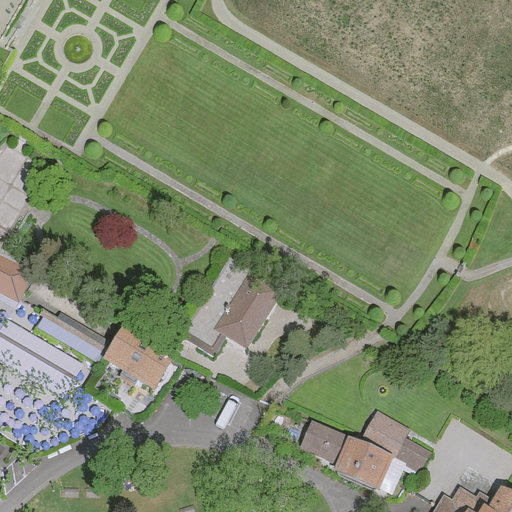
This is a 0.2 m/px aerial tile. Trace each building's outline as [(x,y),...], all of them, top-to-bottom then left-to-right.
[(0,295),(20,305),(36,274),(0,253),(0,248),(0,295)] [(230,264),(184,338),(214,356),(225,338),(245,351),(281,295),(230,264)] [(80,381),(102,345),(48,312),(36,330),(13,315),(1,334),(80,381)] [(105,365),(156,396),(177,360),(126,330),(105,365)] [(378,415),(360,448),(406,469),(420,477),(432,457),(407,443),(412,434),(378,415)] [(360,448),(312,426),(299,454),(337,471),(333,479),(379,500),(381,494),(393,499),(406,469),(360,448)] [(441,510),(440,511),(511,511),(511,500),(487,484),(476,501),(461,491),(453,505),(447,501),(441,510)]
